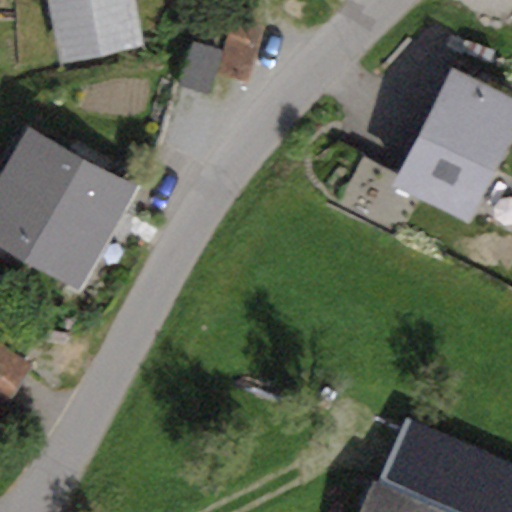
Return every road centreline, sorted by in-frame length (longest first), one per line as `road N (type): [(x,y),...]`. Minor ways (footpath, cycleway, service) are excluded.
road 1 (residential): [(410,0),(262,132),(48,498),(32,511)]
road 2 (unknown): [(268,0),(262,132)]
